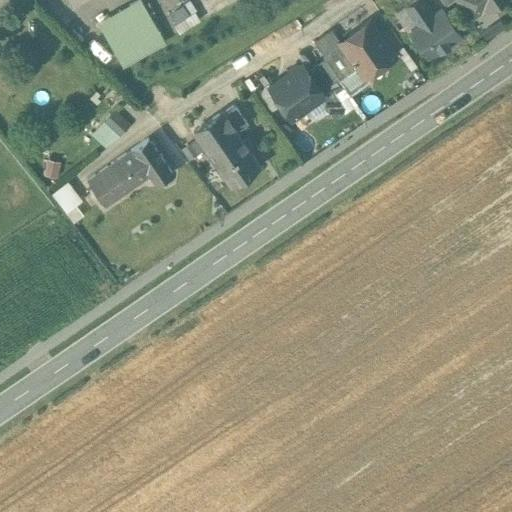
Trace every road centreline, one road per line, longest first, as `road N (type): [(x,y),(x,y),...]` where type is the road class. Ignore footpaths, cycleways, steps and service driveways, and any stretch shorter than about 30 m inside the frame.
road 1 (secondary): [(0,410),(511,57)]
road 2 (residential): [(351,0),(173,109)]
